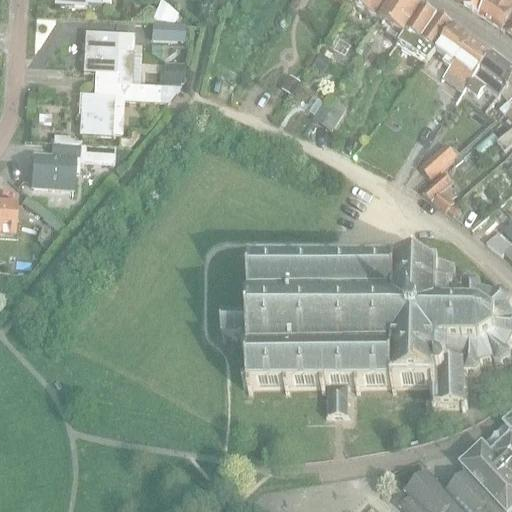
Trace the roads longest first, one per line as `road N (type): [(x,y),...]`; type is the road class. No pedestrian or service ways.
road 1 (residential): [(511,291),(461,240),(397,195)]
road 2 (residential): [(17,0),(13,102),(0,138)]
